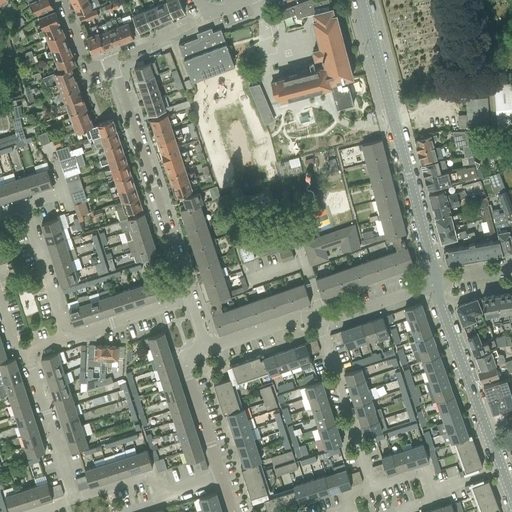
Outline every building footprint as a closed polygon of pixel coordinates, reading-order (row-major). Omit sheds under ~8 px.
[(7,0),(0,0),(0,7),(1,9),(10,3),(9,1),(7,0)] [(28,4),(37,15),(53,8),(48,0),(37,0),(28,4)] [(82,0),(73,4),(77,14),(86,10),(92,7),(97,6),(94,1),(95,0),(82,0)] [(178,0),(169,0),(166,2),(173,18),(178,16),(177,15),(184,12),(178,0)] [(309,0),(268,16),(270,23),(271,22),(295,13),(297,18),(314,13),(316,20),(314,20),(321,47),(313,49),(316,57),(323,55),(326,66),(309,70),(309,69),(308,68),(301,70),(300,71),(301,73),(276,79),(277,81),(271,82),(275,99),(281,97),(282,102),(290,100),(290,97),(331,86),(337,108),(354,103),(347,78),(352,76),(345,47),(336,14),(334,15),(332,8),(331,8),(328,0),(326,0),(314,3),(312,0),(309,0)] [(16,8),(19,12),(28,6),(24,1),(16,8)] [(117,2),(110,5),(112,10),(119,8),(117,2)] [(161,4),(155,6),(161,22),(168,19),(169,20),(173,18),(166,2),(161,4)] [(110,5),(100,8),(103,14),(112,10),(110,5)] [(155,6),(144,11),(151,28),(156,26),(155,25),(161,22),(155,6)] [(36,25),(38,31),(59,22),(54,11),(38,17),(40,23),(36,25)] [(151,28),(144,11),(133,16),(139,31),(146,28),(146,30),(151,28)] [(92,18),(90,12),(79,17),(81,23),(92,18)] [(120,16),(115,18),(124,42),(129,40),(130,40),(132,39),(132,38),(134,38),(132,34),(138,32),(133,20),(123,23),(120,16)] [(21,17),(14,23),(18,28),(24,23),(25,22),(21,17)] [(105,22),(106,23),(114,45),(124,42),(115,18),(105,22)] [(44,34),(46,40),(63,32),(59,22),(38,31),(40,36),(44,34)] [(96,25),(95,25),(104,49),(114,45),(106,23),(96,27),(96,25)] [(104,49),(95,25),(90,27),(93,34),(86,37),(93,54),(104,49)] [(178,45),(184,61),(192,82),(234,66),(221,29),(213,32),(211,28),(200,32),(202,36),(178,45)] [(17,32),(12,37),(13,43),(14,42),(19,40),(20,39),(18,32),(17,32)] [(44,46),(46,51),(67,43),(64,34),(63,32),(46,40),(48,44),(44,46)] [(8,35),(2,36),(5,50),(11,49),(8,36),(8,35)] [(20,39),(19,40),(20,41),(20,42),(21,45),(28,43),(25,37),(20,39)] [(52,55),(54,61),(72,54),(67,43),(46,51),(48,56),(52,55)] [(31,51),(24,54),(26,59),(33,56),(31,51)] [(164,54),(169,70),(175,68),(170,52),(164,54)] [(54,73),(71,67),(76,65),(72,54),(54,61),(56,65),(52,67),(54,73)] [(33,56),(26,59),(28,64),(35,62),(33,56)] [(134,76),(136,81),(153,75),(149,64),(133,69),(136,76),(134,76)] [(71,67),(54,73),(47,75),(49,80),(48,81),(50,86),(74,77),(72,72),(73,71),(71,67)] [(171,73),(174,81),(180,79),(177,70),(171,73)] [(139,85),(141,92),(157,87),(153,75),(136,81),(138,86),(139,85)] [(74,77),(50,86),(53,96),(56,95),(79,86),(77,82),(76,82),(74,77)] [(180,79),(174,81),(178,91),(184,89),(180,79)] [(191,80),(184,82),(187,90),(194,88),(191,80)] [(511,130),(511,81),(491,83),(495,132),(511,130)] [(55,100),(57,106),(81,97),(80,92),(80,91),(79,86),(56,95),(58,99),(55,100)] [(142,99),(144,104),(161,98),(157,87),(141,92),(144,99),(142,99)] [(270,114),(259,88),(250,91),(261,118),(270,114)] [(66,108),(68,113),(86,106),(84,102),(83,101),(81,97),(57,106),(59,111),(66,108)] [(462,115),(457,116),(458,128),(463,127),(468,127),(468,129),(488,128),(486,97),(466,98),(467,115),(462,115)] [(161,98),(144,104),(145,109),(147,108),(149,115),(150,115),(152,119),(174,112),(190,107),(188,101),(173,106),(165,109),(161,98)] [(19,106),(13,107),(15,118),(16,118),(17,118),(20,117),(22,117),(20,106),(19,106)] [(63,120),(65,125),(89,116),(87,111),(87,110),(86,106),(68,113),(70,117),(63,120)] [(185,108),(187,116),(193,114),(191,106),(185,108)] [(154,130),(154,131),(171,125),(169,119),(176,117),(174,112),(152,119),(151,120),(152,125),(151,126),(153,129),(154,130)] [(270,114),(261,118),(264,125),(273,122),(270,114)] [(89,127),(93,125),(92,121),(90,120),(89,116),(65,125),(66,130),(73,127),(75,132),(89,127)] [(15,118),(12,119),(14,130),(15,129),(18,129),(22,128),(20,117),(17,118),(16,118),(15,118)] [(93,125),(85,129),(87,128),(90,138),(88,139),(92,138),(116,130),(116,128),(115,125),(114,124),(112,119),(98,124),(93,125)] [(156,137),(158,142),(182,134),(180,128),(173,131),(171,125),(154,131),(154,132),(154,133),(155,136),(156,137)] [(15,129),(14,130),(15,134),(18,141),(25,138),(22,130),(22,128),(18,129),(15,129)] [(92,138),(94,143),(91,144),(93,150),(103,146),(103,147),(120,141),(118,136),(119,135),(118,132),(116,131),(116,130),(92,138)] [(195,130),(190,131),(191,137),(192,138),(193,142),(198,140),(197,137),(195,130)] [(463,131),(453,132),(455,143),(460,142),(459,139),(465,138),(463,131)] [(40,135),(38,135),(39,138),(40,138),(42,145),(47,143),(50,142),(46,132),(40,135)] [(0,139),(0,146),(15,142),(18,141),(15,134),(0,139)] [(161,152),(161,153),(178,147),(176,141),(183,139),(182,134),(158,142),(159,146),(159,148),(160,151),(161,152)] [(415,140),(414,140),(417,152),(434,147),(432,140),(437,139),(437,137),(436,134),(431,135),(429,136),(425,137),(415,140)] [(476,135),(465,134),(467,140),(472,142),(478,140),(476,135)] [(485,136),(479,135),(482,143),(488,142),(485,136)] [(18,141),(15,142),(17,148),(27,145),(26,143),(25,138),(18,141)] [(58,139),(53,141),(56,148),(61,145),(58,139)] [(362,245),(386,238),(400,235),(405,233),(381,139),(358,145),(360,150),(366,149),(368,158),(365,159),(367,164),(370,163),(373,176),(370,177),(371,183),(374,182),(378,195),(375,196),(376,201),(379,201),(383,214),(378,215),(377,215),(378,221),(384,219),(387,232),(384,233),(385,234),(379,235),(373,237),(363,240),(361,240),(362,245)] [(98,154),(100,160),(123,152),(122,147),(122,146),(121,142),(120,142),(120,141),(103,147),(105,152),(98,154)] [(56,150),(59,161),(71,157),(67,146),(56,150)] [(469,146),(463,147),(464,158),(467,157),(472,157),(469,148),(469,147),(469,146)] [(163,158),(165,163),(189,156),(187,150),(180,152),(178,147),(161,153),(162,153),(161,155),(162,158),(163,158)] [(434,147),(417,152),(420,163),(430,161),(436,159),(442,157),(441,152),(440,147),(439,147),(434,147)] [(103,171),(127,163),(126,162),(127,161),(126,157),(125,157),(123,152),(100,160),(101,165),(109,162),(111,168),(103,171)] [(71,157),(59,161),(63,172),(74,168),(79,167),(75,156),(71,157)] [(168,173),(169,174),(186,169),(184,163),(190,161),(189,156),(165,163),(166,168),(166,169),(167,173),(168,173)] [(298,159),(289,162),(291,170),(300,167),(298,159)] [(430,163),(421,165),(424,178),(447,171),(445,163),(445,164),(444,160),(436,161),(430,163)] [(112,174),(114,180),(130,174),(127,163),(103,171),(105,176),(112,174)] [(74,168),(63,172),(66,183),(80,179),(78,173),(80,172),(79,167),(74,168)] [(447,171),(424,178),(428,190),(477,177),(474,167),(448,171),(447,171)] [(47,169),(36,173),(41,189),(52,186),(47,169)] [(171,181),(172,185),(196,177),(194,172),(187,174),(186,169),(169,174),(169,175),(168,177),(169,180),(171,181)] [(36,173),(26,176),(31,193),(41,189),(36,173)] [(499,173),(489,176),(496,195),(497,194),(504,212),(505,213),(511,210),(511,208),(505,191),(499,173)] [(109,187),(111,193),(134,185),(130,174),(114,180),(116,185),(109,187)] [(26,176),(15,180),(21,196),(31,193),(26,176)] [(196,177),(172,185),(174,190),(173,191),(174,195),(176,195),(176,196),(193,191),(191,185),(198,183),(196,177)] [(66,183),(70,194),(83,190),(80,179),(66,183)] [(480,179),(462,184),(463,188),(481,183),(480,179)] [(15,180),(5,183),(11,199),(21,196),(15,180)] [(5,183),(0,184),(0,201),(0,203),(11,199),(5,183)] [(119,196),(121,201),(138,196),(138,195),(137,191),(136,191),(134,185),(111,193),(113,198),(119,196)] [(217,186),(210,189),(213,199),(220,197),(217,186)] [(70,194),(73,205),(87,201),(83,190),(70,194)] [(444,190),(429,194),(432,206),(458,199),(466,197),(464,191),(448,195),(449,197),(447,198),(444,190)] [(179,206),(180,210),(200,204),(202,203),(199,192),(192,194),(182,197),(186,208),(185,208),(183,205),(179,206)] [(121,201),(114,204),(116,209),(120,221),(127,219),(144,213),(141,206),(142,205),(141,202),(139,201),(138,196),(121,201)] [(486,197),(480,199),(482,207),(488,205),(487,201),(486,197)] [(458,199),(432,206),(435,217),(444,215),(451,213),(448,205),(450,204),(451,207),(460,204),(458,199)] [(87,201),(73,205),(77,217),(78,216),(82,215),(88,213),(85,202),(87,201)] [(200,204),(180,210),(186,227),(192,245),(198,264),(204,282),(211,302),(230,295),(247,289),(243,277),(240,278),(243,287),(234,289),(228,291),(228,290),(225,291),(222,282),(225,281),(223,276),(220,277),(216,264),(219,263),(217,258),(214,259),(210,246),(216,244),(214,238),(208,240),(204,227),(210,226),(208,220),(202,222),(198,209),(201,209),(200,204)] [(101,209),(93,211),(94,217),(103,214),(101,209)] [(498,209),(492,211),(500,240),(503,253),(511,251),(505,213),(504,212),(499,214),(498,209)] [(435,219),(438,231),(454,227),(452,221),(462,218),(460,212),(435,219)] [(127,219),(131,229),(147,224),(146,222),(147,222),(146,216),(145,217),(144,213),(127,219)] [(57,219),(61,229),(67,228),(69,227),(65,214),(57,217),(57,219)] [(490,217),(485,218),(489,234),(494,233),(490,217)] [(41,224),(45,235),(61,229),(57,219),(41,224)] [(131,229),(124,232),(125,234),(127,242),(134,240),(151,234),(150,232),(151,232),(149,227),(148,227),(147,224),(131,229)] [(354,225),(303,243),(310,265),(324,260),(321,249),(340,244),(342,252),(360,248),(354,225)] [(454,227),(438,231),(442,242),(462,237),(463,242),(476,239),(474,231),(466,234),(465,230),(455,233),(454,227)] [(64,240),(70,238),(67,228),(61,229),(64,240)] [(45,235),(48,245),(64,240),(61,229),(45,235)] [(371,231),(362,233),(363,240),(373,237),(371,231)] [(285,233),(264,240),(269,255),(290,247),(285,233)] [(134,240),(127,242),(131,252),(133,251),(138,250),(154,244),(153,242),(154,242),(153,237),(152,237),(151,234),(134,240)] [(321,277),(315,279),(322,298),(414,266),(407,247),(404,248),(403,245),(404,245),(404,244),(405,244),(405,243),(405,242),(405,241),(404,241),(404,240),(403,240),(402,240),(401,240),(400,237),(400,235),(396,236),(386,238),(387,241),(392,240),(393,245),(394,244),(398,253),(394,255),(393,253),(393,252),(392,249),(387,251),(388,254),(389,256),(376,261),(375,258),(374,256),(369,257),(369,260),(370,263),(358,267),(357,265),(356,262),(355,262),(350,264),(351,266),(352,269),(340,274),(339,271),(338,268),(332,270),(333,273),(334,276),(322,280),(321,277)] [(64,240),(48,245),(51,255),(68,250),(73,248),(70,238),(64,240)] [(500,240),(493,241),(497,254),(503,253),(500,240)] [(249,241),(238,245),(243,262),(255,258),(249,241)] [(453,248),(443,249),(445,255),(447,263),(497,254),(493,241),(475,244),(474,241),(468,243),(469,245),(453,248)] [(131,252),(128,253),(130,257),(134,255),(136,262),(148,258),(157,255),(157,253),(158,252),(156,247),(155,248),(154,244),(138,250),(133,251),(131,252)] [(77,258),(73,248),(68,250),(71,260),(77,258)] [(51,255),(55,266),(71,260),(68,250),(51,255)] [(279,254),(282,262),(294,258),(291,250),(279,254)] [(96,256),(90,258),(92,264),(98,263),(96,256)] [(71,260),(55,266),(58,276),(74,271),(81,268),(78,258),(77,258),(71,260)] [(74,271),(58,276),(62,287),(78,282),(74,271)] [(162,279),(151,282),(157,299),(167,295),(162,279)] [(151,282),(141,286),(146,302),(157,299),(151,282)] [(230,295),(211,302),(212,306),(211,307),(210,308),(210,309),(210,310),(211,310),(211,311),(212,311),(213,311),(214,311),(215,314),(212,315),(219,334),(310,302),(304,283),(303,283),(304,286),(291,291),(289,285),(283,287),(285,293),(273,297),(272,294),(271,295),(267,296),(266,296),(267,299),(254,304),(253,301),(248,303),(249,305),(236,310),(233,302),(228,304),(231,312),(223,314),(220,305),(221,305),(220,302),(231,298),(230,295)] [(141,286),(131,289),(136,305),(146,302),(141,286)] [(131,289),(121,292),(126,309),(136,305),(131,289)] [(108,290),(98,293),(100,299),(105,315),(115,312),(110,296),(108,290)] [(121,292),(110,296),(115,312),(126,309),(121,292)] [(511,296),(511,292),(496,295),(501,323),(502,323),(503,323),(504,328),(505,329),(510,328),(509,321),(511,320),(511,296)] [(77,298),(79,306),(85,322),(95,319),(90,302),(88,295),(77,298)] [(501,323),(496,295),(482,297),(485,315),(492,314),(494,324),(501,323)] [(100,299),(90,302),(95,319),(105,315),(100,299)] [(458,305),(457,309),(467,335),(476,331),(477,332),(480,331),(479,329),(486,326),(484,319),(483,316),(476,299),(458,305)] [(404,309),(408,320),(424,314),(421,303),(404,309)] [(85,322),(79,306),(69,309),(74,325),(85,322)] [(408,320),(411,330),(428,324),(424,314),(408,320)] [(382,317),(372,321),(377,337),(379,342),(389,338),(382,317)] [(372,321),(361,324),(367,341),(377,337),(372,321)] [(361,324),(351,328),(357,344),(367,341),(361,324)] [(411,330),(415,340),(432,334),(428,324),(411,330)] [(342,337),(344,343),(346,348),(357,344),(351,328),(340,331),(342,337)] [(329,335),(331,341),(342,337),(340,331),(329,335)] [(476,331),(467,335),(474,354),(496,346),(494,339),(482,343),(477,332),(476,331)] [(149,343),(151,349),(167,343),(164,333),(144,339),(145,344),(149,343)] [(415,340),(409,342),(412,353),(419,350),(435,344),(432,334),(415,340)] [(504,335),(494,339),(496,346),(497,347),(507,346),(504,335)] [(333,346),(344,343),(342,337),(331,341),(333,346)] [(316,340),(305,344),(307,349),(318,345),(316,340)] [(151,349),(154,359),(171,354),(167,343),(151,349)] [(307,349),(305,344),(294,347),(300,364),(302,369),(312,365),(309,355),(307,349)] [(419,350),(422,361),(439,355),(435,344),(419,350)] [(89,345),(88,359),(94,359),(94,360),(100,360),(100,366),(99,381),(103,380),(105,379),(105,366),(106,346),(89,345)] [(320,351),(318,345),(307,349),(309,355),(320,351)] [(106,346),(105,366),(111,366),(112,361),(117,361),(117,357),(123,358),(124,347),(123,347),(106,346)] [(294,347),(284,351),(290,368),(300,364),(294,347)] [(475,357),(480,370),(497,364),(497,365),(503,363),(505,359),(503,355),(497,354),(495,349),(475,357)] [(41,358),(44,369),(61,364),(67,362),(63,351),(41,358)] [(284,351),(274,355),(280,371),(290,368),(284,351)] [(154,359),(158,369),(174,364),(171,354),(154,359)] [(233,378),(213,384),(224,416),(227,415),(227,414),(240,410),(240,409),(234,389),(238,388),(239,386),(238,382),(254,376),(258,375),(268,371),(264,358),(262,355),(229,367),(233,378)] [(274,355),(264,358),(269,375),(280,371),(274,355)] [(374,361),(372,355),(362,359),(363,364),(374,361)] [(422,361),(426,371),(442,365),(439,355),(422,361)] [(395,357),(386,361),(387,365),(392,363),(393,367),(398,365),(395,357)] [(15,358),(0,362),(0,374),(2,374),(18,369),(15,358)] [(44,369),(48,379),(64,374),(61,364),(44,369)] [(158,369),(161,379),(177,374),(174,364),(158,369)] [(497,364),(480,370),(478,370),(482,382),(498,377),(495,366),(496,365),(497,365),(497,364)] [(426,371),(429,381),(446,375),(442,365),(426,371)] [(18,369),(2,374),(5,384),(21,379),(18,369)] [(344,374),(348,384),(364,379),(361,369),(344,374)] [(48,379),(51,389),(67,384),(64,374),(48,379)] [(161,379),(164,390),(181,384),(177,374),(161,379)] [(446,375),(429,381),(433,391),(450,385),(446,375)] [(5,384),(0,386),(0,394),(1,397),(9,395),(25,389),(21,379),(5,384)] [(364,379),(348,384),(351,395),(368,389),(364,379)] [(498,381),(483,387),(488,400),(511,392),(511,390),(511,389),(511,386),(510,387),(507,379),(499,382),(498,381)] [(105,384),(103,380),(99,381),(88,385),(87,390),(105,384)] [(305,386),(308,397),(325,392),(321,381),(305,386)] [(51,389),(54,400),(71,394),(67,384),(51,389)] [(164,390),(167,400),(184,395),(181,384),(164,390)] [(450,385),(433,391),(437,401),(453,395),(450,385)] [(260,389),(265,405),(272,402),(274,407),(277,406),(269,386),(260,389)] [(368,389),(351,395),(354,405),(371,400),(379,397),(376,387),(368,389)] [(9,395),(12,405),(28,400),(25,389),(9,395)] [(308,397),(311,407),(328,402),(325,392),(308,397)] [(402,396),(396,398),(398,402),(404,400),(409,399),(406,392),(401,394),(402,396)] [(511,393),(511,392),(488,400),(492,412),(492,413),(511,407),(511,393)] [(54,400),(58,410),(74,405),(71,394),(54,400)] [(167,400),(171,410),(187,405),(184,395),(167,400)] [(437,401),(440,412),(457,406),(453,395),(437,401)] [(12,405),(15,415),(31,410),(28,400),(12,405)] [(354,405),(358,415),(374,410),(371,400),(354,405)] [(311,407),(315,418),(332,412),(328,402),(311,407)] [(58,410),(61,420),(78,415),(74,405),(58,410)] [(171,410),(174,421),(191,415),(187,405),(171,410)] [(440,412),(444,422),(460,416),(457,406),(440,412)] [(240,410),(227,414),(227,415),(230,424),(247,419),(243,408),(240,409),(240,410)] [(366,412),(358,415),(361,426),(378,420),(383,418),(380,408),(374,410),(366,412)] [(412,409),(407,411),(410,421),(415,420),(412,409)] [(15,415),(19,426),(35,420),(31,410),(15,415)] [(315,418),(318,428),(335,423),(332,412),(315,418)] [(61,420),(65,431),(81,425),(78,415),(61,420)] [(174,421),(177,431),(194,426),(191,415),(174,421)] [(444,422),(447,432),(464,426),(460,416),(444,422)] [(230,424),(234,435),(250,429),(247,419),(230,424)] [(281,419),(276,421),(279,430),(284,428),(281,419)] [(19,426),(22,436),(38,431),(35,420),(19,426)] [(378,420),(361,426),(364,436),(381,431),(378,420)] [(318,429),(312,431),(315,440),(338,433),(335,423),(318,428),(318,429)] [(65,431),(68,441),(84,436),(81,425),(65,431)] [(177,431),(172,433),(175,443),(181,441),(197,436),(194,426),(177,431)] [(447,432),(442,434),(445,445),(451,442),(451,443),(455,442),(454,441),(468,436),(467,436),(464,426),(447,432)] [(234,435),(237,445),(254,440),(250,429),(234,435)] [(22,436),(25,446),(41,441),(38,431),(22,436)] [(338,433),(315,440),(318,451),(338,445),(342,443),(338,433)] [(482,466),(471,435),(467,436),(468,436),(454,441),(455,442),(458,451),(456,452),(458,451),(464,469),(462,470),(464,469),(465,470),(458,473),(460,477),(478,470),(477,468),(482,466)] [(84,436),(68,441),(71,452),(88,446),(84,436)] [(181,441),(184,452),(200,446),(197,436),(181,441)] [(237,445),(240,455),(257,450),(254,440),(237,445)] [(41,441),(25,446),(29,457),(45,452),(41,441)] [(423,444),(413,448),(418,464),(428,461),(423,444)] [(192,461),(198,459),(204,457),(200,446),(184,452),(188,462),(192,461)] [(339,448),(328,451),(329,456),(340,452),(339,448)] [(413,448),(402,451),(408,467),(418,464),(413,448)] [(147,450),(137,454),(142,470),(152,467),(147,450)] [(257,450),(240,455),(243,463),(243,465),(244,466),(257,462),(260,460),(257,450)] [(433,450),(429,452),(436,472),(440,471),(433,450)] [(291,451),(271,458),(273,465),(293,458),(291,451)] [(402,451),(392,454),(397,471),(408,467),(402,451)] [(137,454),(126,457),(131,473),(142,470),(137,454)] [(383,463),(385,469),(387,474),(397,471),(392,454),(381,458),(383,463)] [(126,457),(116,460),(121,477),(131,473),(126,457)] [(202,470),(208,468),(204,457),(198,459),(202,470)] [(158,460),(154,461),(157,472),(167,469),(163,458),(158,460)] [(198,459),(192,461),(196,472),(202,470),(198,459)] [(116,460),(106,464),(111,480),(121,477),(116,460)] [(257,462),(240,467),(251,501),(263,497),(267,511),(281,511),(300,506),(294,486),(293,486),(294,490),(274,496),(273,492),(271,491),(267,492),(257,462)] [(372,467),(373,472),(385,469),(383,463),(372,467)] [(106,464),(95,467),(101,483),(111,480),(106,464)] [(290,464),(275,469),(277,476),(292,471),(290,464)] [(86,475),(88,481),(90,487),(101,483),(95,467),(85,470),(86,475)] [(346,469),(335,473),(340,489),(351,486),(349,480),(347,475),(346,469)] [(385,469),(373,472),(375,478),(387,474),(385,469)] [(358,471),(347,475),(349,480),(360,477),(358,471)] [(335,473),(325,476),(330,493),(340,489),(335,473)] [(75,479),(77,485),(88,481),(86,475),(75,479)] [(325,476),(314,479),(319,496),(330,493),(325,476)] [(362,482),(360,477),(349,480),(351,486),(362,482)] [(314,479),(304,483),(309,499),(319,496),(314,479)] [(479,507),(480,511),(497,511),(500,511),(488,480),(484,482),(483,479),(464,486),(466,491),(472,488),(475,497),(473,497),(473,498),(475,497),(479,507),(477,508),(479,507)] [(88,481),(77,485),(79,490),(90,487),(88,481)] [(47,482),(36,486),(41,502),(52,499),(50,493),(49,488),(47,482)] [(304,483),(294,486),(300,506),(301,506),(300,503),(309,499),(304,483)] [(60,484),(49,488),(50,493),(62,490),(60,484)] [(36,486),(26,489),(31,506),(41,502),(36,486)] [(26,489),(16,493),(21,509),(31,506),(26,489)] [(63,495),(62,490),(50,493),(52,499),(63,495)] [(11,511),(21,509),(16,493),(5,496),(10,511),(11,511)] [(199,498),(202,509),(219,503),(215,493),(199,498)] [(462,511),(459,501),(454,503),(456,511),(462,511)]
